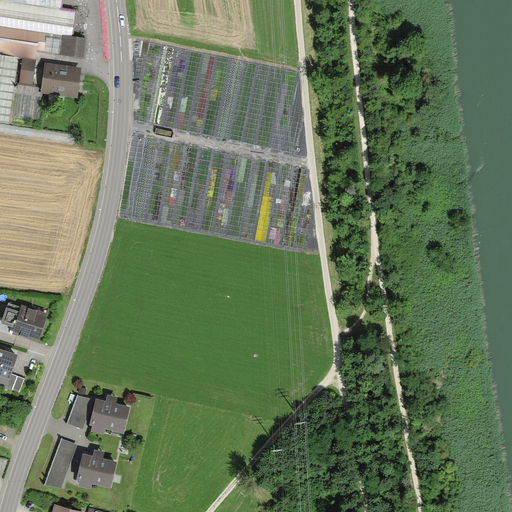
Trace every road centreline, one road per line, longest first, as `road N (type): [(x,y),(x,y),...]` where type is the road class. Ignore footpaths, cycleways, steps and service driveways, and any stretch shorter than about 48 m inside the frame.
road 1 (track): [(296,0),(340,377),(325,383),(209,511)]
road 2 (tertiary): [(5,511),(109,206),(121,105),(116,0)]
road 3 (track): [(350,0),(373,226),(419,511)]
road 4 (track): [(340,377),(368,511)]
